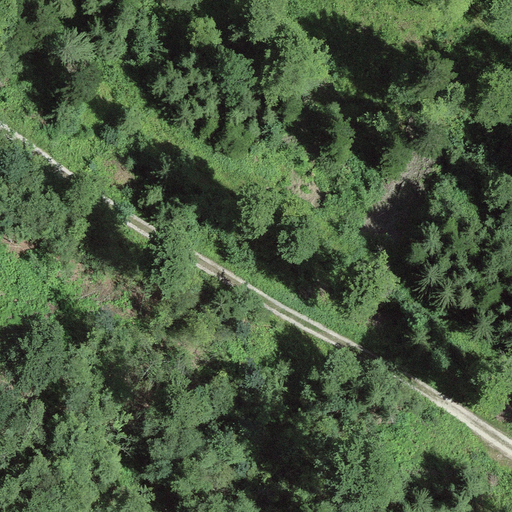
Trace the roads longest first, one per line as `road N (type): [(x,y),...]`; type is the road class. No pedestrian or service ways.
road 1 (track): [(0,128),(218,271),(380,361),(511,454)]
road 2 (track): [(511,369),(301,214),(244,188),(146,106),(43,0)]
